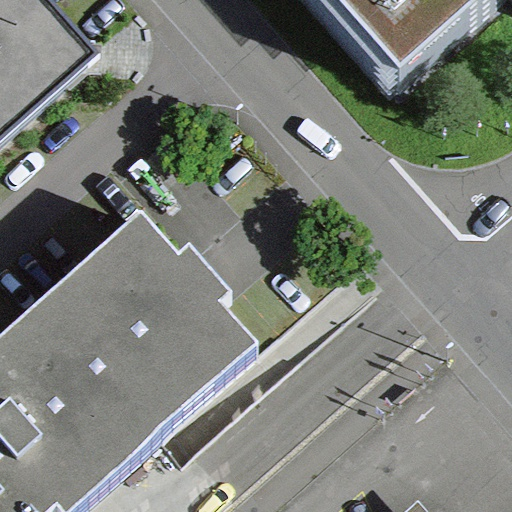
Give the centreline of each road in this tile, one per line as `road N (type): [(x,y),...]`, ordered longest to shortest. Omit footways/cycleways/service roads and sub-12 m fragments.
road 1 (unclassified): [(447,274),(197,0)]
road 2 (unknown): [(234,40),(0,238)]
